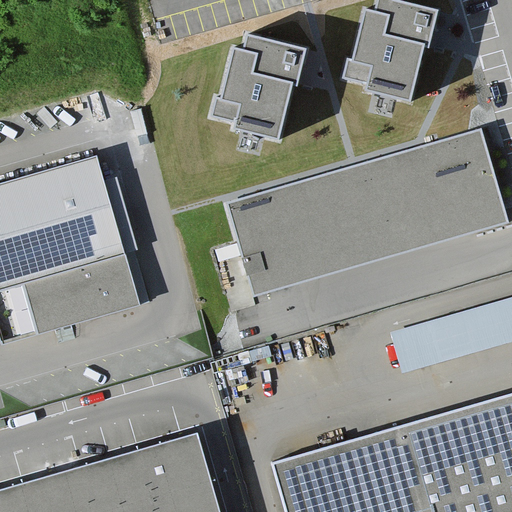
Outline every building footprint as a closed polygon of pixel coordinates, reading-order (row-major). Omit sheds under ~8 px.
[(409,110),(431,17),(371,2),(348,96),(409,110)] [(276,148),(298,56),(236,41),(214,134),(276,148)] [(500,225),(474,135),(221,209),(247,299),(500,225)] [(98,160),(0,187),(0,288),(25,281),(40,333),(139,305),(98,160)] [(511,299),(391,334),(403,374),(511,342),(511,299)] [(511,511),(511,398),(278,465),(291,511),(511,511)] [(0,511),(221,511),(198,427),(0,483),(0,511)]
